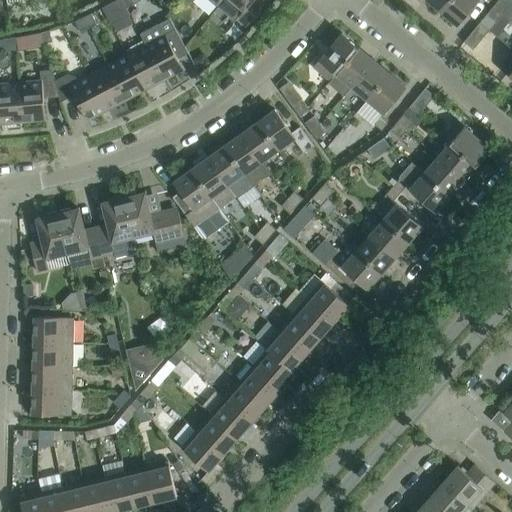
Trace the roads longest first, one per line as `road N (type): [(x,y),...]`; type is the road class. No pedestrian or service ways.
road 1 (residential): [(202,511),(511,169)]
road 2 (residential): [(332,0),(263,72),(188,127),(116,158),(8,179)]
road 3 (secondary): [(511,264),(296,511)]
road 4 (residential): [(511,135),(342,0)]
road 5 (residential): [(0,355),(8,179)]
road 6 (secondary): [(322,511),(423,396)]
road 7 (secondary): [(423,396),(511,295)]
road 8 (residential): [(366,511),(448,417)]
